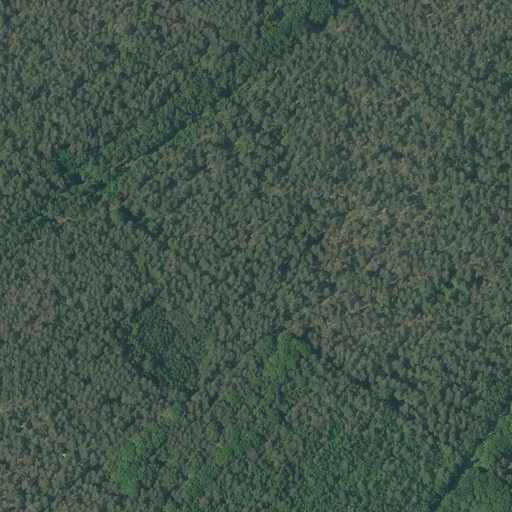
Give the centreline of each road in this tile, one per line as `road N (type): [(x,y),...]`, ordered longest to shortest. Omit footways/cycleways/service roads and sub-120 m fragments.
road 1 (track): [(511,499),(0,135)]
road 2 (track): [(151,511),(94,473),(511,143)]
road 3 (track): [(73,187),(326,4)]
road 4 (track): [(326,4),(511,133)]
road 5 (track): [(45,511),(94,473),(0,412)]
road 6 (track): [(436,511),(511,401)]
